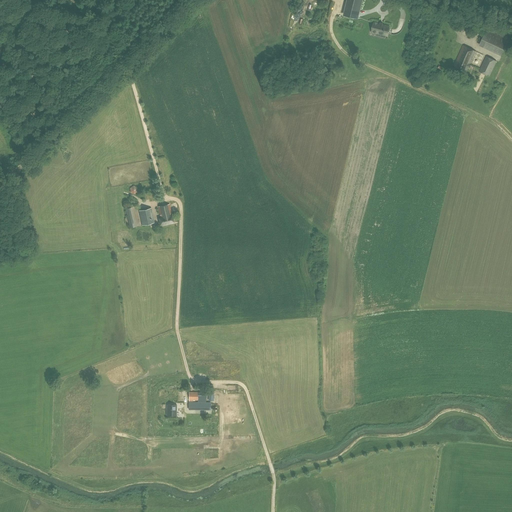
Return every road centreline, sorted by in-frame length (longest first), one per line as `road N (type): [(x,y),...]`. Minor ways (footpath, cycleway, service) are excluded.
road 1 (track): [(339,0),(330,28),(341,49),(492,121),(511,139)]
road 2 (track): [(273,511),(273,473),(246,389),(191,379)]
road 3 (track): [(0,174),(21,166),(129,63)]
